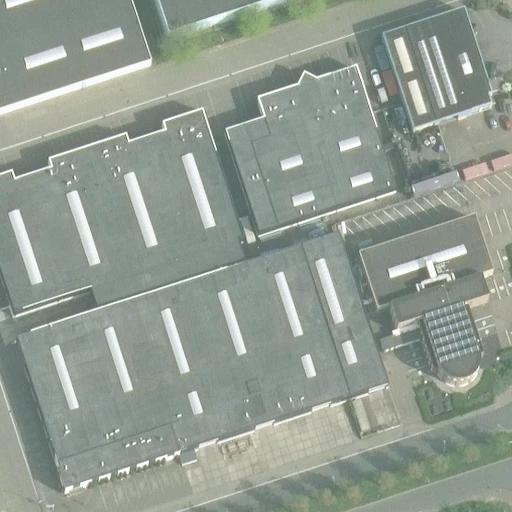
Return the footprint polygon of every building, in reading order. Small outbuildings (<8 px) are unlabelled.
[(0,0),(0,117),(150,69),(128,0),(0,0)] [(152,0),(167,43),(299,0),(152,0)] [(491,100),(463,14),(381,41),(403,107),(412,136),(491,110),(488,101),(491,100)] [(224,136),(258,240),(396,195),(370,116),(355,72),(316,85),(303,79),(296,91),(257,104),(263,124),(224,136)] [(388,391),(338,238),(246,268),(238,246),(243,244),(202,116),(162,129),(164,137),(161,138),(128,149),(125,141),(48,166),(50,174),(47,175),(14,186),(11,178),(0,181),(0,277),(14,319),(109,288),(116,310),(15,343),(56,468),(65,496),(388,391)] [(432,377),(437,375),(438,378),(440,381),(442,383),(444,385),(447,387),(450,389),(453,389),(457,390),(460,390),(463,389),(466,388),(469,386),(471,384),(474,382),(476,379),(477,376),(478,373),(478,370),(478,362),(483,360),(467,312),(487,305),(480,282),(480,283),(479,282),(492,278),(474,221),(357,259),(376,315),(389,311),(389,312),(396,335),(416,328),(432,377)]
